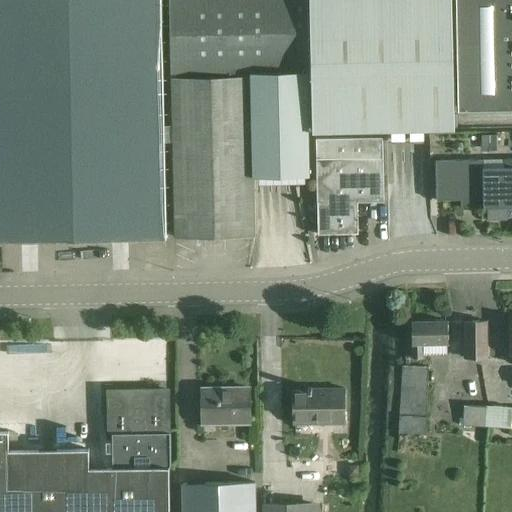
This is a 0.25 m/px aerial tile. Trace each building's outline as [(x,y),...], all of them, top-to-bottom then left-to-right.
[(161,0),(0,0),(0,240),(167,237),(161,0)] [(255,235),(254,176),(305,175),(303,85),(307,85),(308,130),(312,130),(309,0),(169,0),(171,74),(229,73),(229,76),(172,77),(175,237),(255,235)] [(309,0),(312,130),(455,128),(454,110),(458,110),(455,0),(309,0)] [(511,0),(455,0),(458,110),(511,109),(511,0)] [(357,202),(383,202),(382,138),(316,139),(318,234),(358,233),(357,202)] [(483,160),(437,161),(437,201),(461,200),(484,200),(483,168),(483,160)] [(484,168),(483,168),(484,200),(484,208),(487,208),(487,219),(507,219),(507,207),(511,207),(511,167),(504,167),(484,168)] [(424,359),(424,354),(447,354),(447,345),(449,345),(448,321),(412,322),(412,359),(424,359)] [(487,359),(487,324),(487,321),(464,321),(465,359),(487,359)] [(400,402),(400,414),(399,433),(426,435),(427,417),(428,366),(402,366),(400,402)] [(202,424),(250,423),(250,387),(202,388),(202,424)] [(171,464),(171,390),(107,391),(108,434),(115,434),(115,465),(171,464)] [(330,393),(294,393),(294,425),(345,424),(345,390),(330,391),(330,393)] [(463,426),(511,429),(511,425),(511,407),(464,405),(463,426)] [(0,511),(169,511),(169,467),(89,468),(89,449),(18,450),(18,433),(9,433),(9,431),(0,430),(0,511)] [(359,465),(348,465),(348,476),(359,476),(359,465)] [(182,511),(256,511),(256,482),(182,483),(182,511)] [(262,511),(321,511),(321,502),(262,503),(262,511)]
